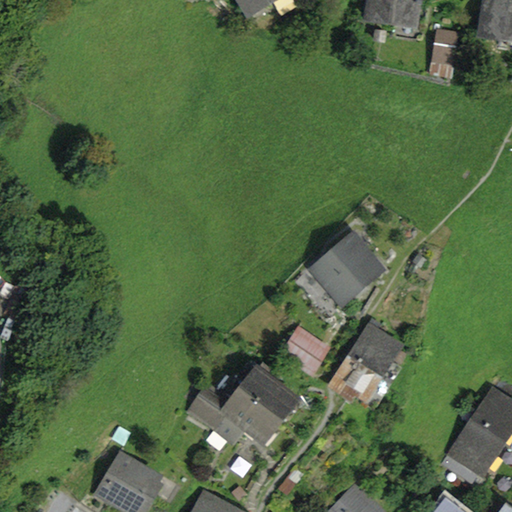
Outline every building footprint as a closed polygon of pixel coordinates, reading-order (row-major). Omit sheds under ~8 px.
[(240,0),(249,15),(274,0),(240,0)] [(414,27),(417,5),(422,6),(422,0),(371,0),(369,20),(394,24),(414,27)] [(511,0),(487,0),(482,37),(511,40),(511,0)] [(392,37),(422,41),(427,7),(422,6),(417,5),(414,27),(394,24),(392,37)] [(440,33),(436,58),(453,60),(457,35),(440,33)] [(354,237),(313,271),(340,304),(382,270),(354,237)] [(419,256),(415,261),(421,266),(425,261),(419,256)] [(381,325),(372,320),(346,363),(387,387),(398,368),(389,362),(399,346),(377,332),(381,325)] [(283,353),(310,372),(326,349),(296,330),(283,353)] [(361,402),(374,410),(387,387),(346,363),(337,378),(338,379),(336,388),(350,397),(355,389),(366,396),(361,402)] [(242,374),(250,379),(240,391),(278,421),(294,400),(275,385),(280,379),(263,366),(258,371),(249,364),(242,374)] [(443,465),(472,483),(511,426),(511,405),(510,404),(511,400),(511,388),(500,380),(443,465)] [(242,426),(261,441),(278,421),(240,391),(228,406),(205,390),(190,411),(215,429),(220,421),(237,432),(242,426)] [(231,440),(237,432),(220,421),(215,429),(231,440)] [(122,458),(101,494),(129,511),(136,511),(138,509),(153,485),(157,479),(122,458)] [(287,496),(302,477),(294,470),(278,489),(287,496)] [(138,509),(142,511),(145,511),(159,489),(153,485),(138,509)] [(380,511),(383,510),(355,486),(330,511),(380,511)] [(238,511),(206,494),(195,511),(238,511)] [(459,511),(446,500),(436,511),(459,511)]
